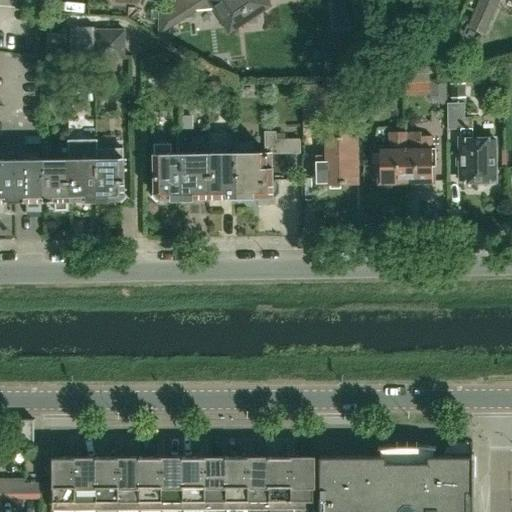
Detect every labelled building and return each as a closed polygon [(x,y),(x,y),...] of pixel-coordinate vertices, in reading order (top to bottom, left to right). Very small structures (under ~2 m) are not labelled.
[(272,6),(268,0),(168,0),(159,6),(157,26),(157,36),(162,36),(162,30),(185,17),(184,16),(194,11),(195,6),(213,5),(231,33),(247,22),(272,6)] [(480,0),(476,9),(491,15),(497,0),(480,0)] [(70,26),(69,33),(68,49),(77,49),(79,35),(94,36),(95,27),(70,26)] [(125,59),(125,29),(96,29),(96,59),(125,59)] [(45,56),(67,57),(68,49),(69,33),(47,33),(45,56)] [(151,77),(170,69),(163,52),(144,61),(151,77)] [(365,94),(389,93),(388,80),(365,81),(365,94)] [(406,82),(406,96),(430,95),(430,81),(406,82)] [(318,117),(317,84),(302,84),(302,124),(318,123),(318,117)] [(335,84),(317,84),(318,117),(335,117),(335,84)] [(473,128),(465,128),(463,102),(447,102),(448,129),(460,128),(460,139),(460,155),(458,155),(459,165),(460,164),(460,180),(480,180),(482,184),(489,183),(492,180),(495,180),(494,139),(473,139),(473,128)] [(272,179),(272,166),(270,166),(269,153),(299,153),(299,139),(275,139),(275,131),(265,131),(265,152),(252,152),(252,142),(235,142),(236,151),(236,197),(253,197),(253,196),(254,196),(254,194),(258,194),(258,196),(274,196),(278,192),(278,183),(274,179),(272,179)] [(406,181),(406,147),(401,147),(401,132),(390,132),(390,148),(376,148),(376,165),(374,165),(374,181),(380,181),(384,181),(386,184),(392,184),(394,181),(406,181)] [(410,147),(406,147),(406,181),(418,181),(420,184),(426,184),(428,181),(432,181),(432,165),(436,165),(436,148),(432,148),(432,136),(421,136),(421,132),(410,132),(410,147)] [(328,155),(316,155),(316,182),(356,182),(356,135),(327,135),(328,155)] [(236,151),(235,142),(234,142),(234,152),(208,152),(209,197),(210,197),(225,197),(227,197),(227,196),(234,196),(234,197),(236,197),(236,151)] [(181,166),(181,153),(171,153),(171,143),(153,143),(153,175),(154,193),(151,196),(156,201),(160,198),(171,197),(171,198),(172,198),(172,197),(179,197),(179,198),(182,198),(181,166)] [(209,197),(208,152),(207,143),(190,143),(190,148),(186,148),(186,153),(181,153),(181,166),(182,198),(183,198),(183,197),(190,197),(190,198),(192,198),(192,197),(208,197),(209,197)] [(95,200),(97,199),(97,148),(96,148),(69,148),(69,159),(69,200),(70,200),(70,199),(86,199),(86,200),(88,200),(88,199),(95,199),(95,200)] [(123,148),(97,148),(97,199),(98,200),(98,199),(105,199),(107,199),(118,199),(121,202),(127,196),(124,193),(123,148)] [(2,201),(5,201),(16,200),(16,154),(8,154),(8,160),(0,160),(0,211),(2,211),(2,201)] [(24,200),(24,201),(27,201),(27,210),(40,210),(40,200),(44,200),(44,159),(20,160),(20,154),(16,154),(16,200),(24,200)] [(68,200),(69,200),(69,159),(44,159),(44,200),(52,200),(54,200),(54,210),(68,210),(68,200)] [(15,439),(14,446),(33,446),(33,445),(34,423),(34,420),(34,419),(14,419),(14,423),(15,439)] [(472,511),(473,455),(443,456),(433,455),(319,456),(319,511),(472,511)] [(161,510),(183,510),(183,456),(182,457),(164,457),(162,457),(161,457),(161,510)] [(183,456),(183,510),(204,510),(204,456),(183,456)] [(204,510),(226,510),(226,456),(225,456),(225,457),(205,457),(205,456),(204,456),(204,510)] [(226,510),(247,509),(247,456),(226,456),(226,510)] [(247,509),(269,509),(269,456),(268,456),(268,457),(251,457),(248,457),(248,456),(247,456),(247,509)] [(269,509),(290,509),(291,456),(269,456),(269,509)] [(291,456),(290,509),(313,509),(313,457),(291,457),(291,456)] [(52,510),(75,510),(75,457),(52,457),(52,510)] [(75,510),(95,510),(96,510),(96,457),(95,457),(75,457),(75,510)] [(118,457),(96,457),(96,510),(118,510),(118,457)] [(118,510),(139,510),(139,457),(138,457),(118,457),(118,510)] [(139,457),(139,510),(161,510),(161,457),(139,457)] [(16,504),(16,511),(17,511),(37,510),(36,502),(16,504)]
